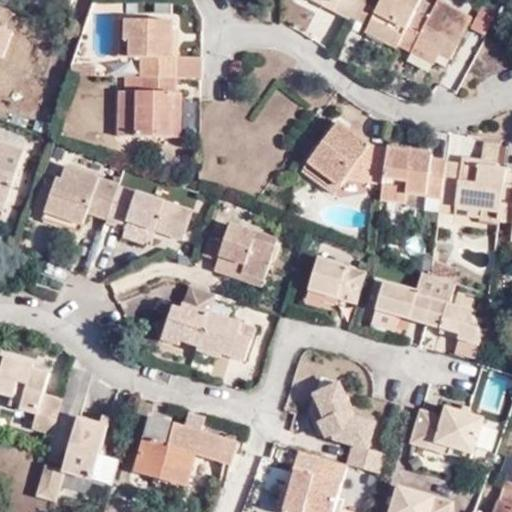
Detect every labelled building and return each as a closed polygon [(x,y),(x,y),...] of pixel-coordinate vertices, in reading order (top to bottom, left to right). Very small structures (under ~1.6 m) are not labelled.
[(334,12),(350,20),(351,18),(358,6),(361,0),(310,0),(322,6),(325,0),(331,0),(339,4),(334,12)] [(325,0),(322,6),(334,12),(339,4),(331,0),(325,0)] [(358,6),(351,18),(368,27),(382,0),(372,0),(367,10),(358,6)] [(372,0),(361,0),(358,6),(367,10),(372,0)] [(366,32),(397,48),(399,45),(422,0),(382,0),(368,27),(366,32)] [(431,0),(422,0),(399,45),(435,65),(440,56),(451,61),(474,18),(440,0),(439,0),(437,3),(431,0)] [(481,9),(470,32),(486,39),(497,16),(481,9)] [(342,57),(355,25),(325,14),(312,45),(342,57)] [(125,40),(125,20),(120,20),(120,58),(129,58),(130,41),(125,40)] [(140,77),(178,78),(178,59),(174,58),(175,21),(125,20),(125,40),(130,41),(129,58),(140,59),(140,77)] [(98,67),(72,66),(72,76),(97,76),(98,67)] [(140,77),(126,77),(125,91),(119,92),(119,137),(173,139),(173,115),(182,115),(182,93),(178,92),(178,78),(140,77)] [(182,139),(182,115),(173,115),(173,139),(182,139)] [(383,185),(388,148),(372,146),(339,122),(308,164),(340,189),(347,180),(383,185)] [(0,202),(7,205),(26,149),(0,140),(0,202)] [(484,142),(482,160),(481,165),(497,167),(500,144),(484,142)] [(383,185),(381,201),(407,204),(408,195),(442,200),(447,162),(433,160),(434,154),(388,148),(383,185)] [(442,200),(441,206),(456,209),(455,216),(500,222),(505,185),(507,168),(497,167),(481,165),(482,160),(463,158),(462,164),(447,162),(442,200)] [(340,189),(308,164),(303,172),(335,196),(340,189)] [(89,214),(107,220),(119,185),(120,183),(67,165),(63,179),(57,177),(42,221),(82,234),(89,214)] [(119,185),(107,220),(126,227),(128,221),(151,230),(183,241),(194,211),(119,185)] [(511,185),(505,185),(500,222),(511,223),(511,185)] [(128,221),(126,227),(122,238),(146,246),(151,230),(128,221)] [(244,273),(266,280),(279,242),(231,225),(225,242),(220,256),(247,265),(244,273)] [(202,256),(219,262),(220,256),(225,242),(209,236),(202,256)] [(456,244),(455,259),(481,262),(482,246),(456,244)] [(264,288),(266,280),(244,273),(247,265),(220,256),(219,262),(215,271),(264,288)] [(326,296),(357,305),(367,272),(319,257),(309,291),(326,296)] [(432,276),(439,279),(454,284),(459,269),(437,260),(432,276)] [(400,312),(427,320),(439,279),(432,276),(423,273),(417,290),(385,281),(377,310),(399,317),(400,312)] [(442,325),(440,329),(460,335),(459,340),(481,346),(482,341),(472,309),(451,303),(456,285),(454,284),(439,279),(427,320),(442,325)] [(211,313),(217,295),(191,285),(182,308),(174,306),(171,316),(154,324),(162,341),(180,347),(182,342),(199,348),(211,313)] [(322,309),(326,296),(309,291),(306,305),(322,309)] [(394,332),(399,317),(377,310),(372,325),(394,332)] [(399,317),(426,324),(427,320),(400,312),(399,317)] [(199,348),(199,351),(221,358),(222,354),(246,362),(257,329),(211,313),(199,348)] [(427,320),(426,324),(440,329),(442,325),(427,320)] [(477,359),(481,346),(459,340),(455,353),(477,359)] [(58,421),(63,400),(45,395),(51,373),(34,368),(35,365),(5,357),(0,374),(0,394),(23,401),(21,410),(37,415),(58,421)] [(327,419),(320,421),(328,438),(335,435),(334,439),(338,440),(353,445),(347,465),(382,475),(387,456),(367,450),(375,425),(355,419),(338,383),(318,392),(319,394),(316,395),(327,419)] [(444,418),(421,411),(412,444),(448,455),(450,449),(474,456),(485,418),(447,408),(444,418)] [(203,431),(207,417),(190,412),(185,426),(151,417),(136,473),(190,487),(198,456),(230,465),(237,441),(203,431)] [(54,435),(58,421),(37,415),(33,429),(54,435)] [(112,486),(119,462),(100,457),(109,427),(79,418),(64,471),(45,466),(37,494),(57,499),(65,472),(112,486)] [(334,511),(347,466),(299,452),(295,469),(297,469),(284,511),(334,511)] [(511,480),(511,460),(508,460),(502,477),(511,480)] [(511,511),(511,481),(507,480),(495,511),(511,511)] [(453,511),(456,503),(399,488),(391,511),(453,511)] [(57,499),(37,494),(36,498),(56,503),(57,499)]
